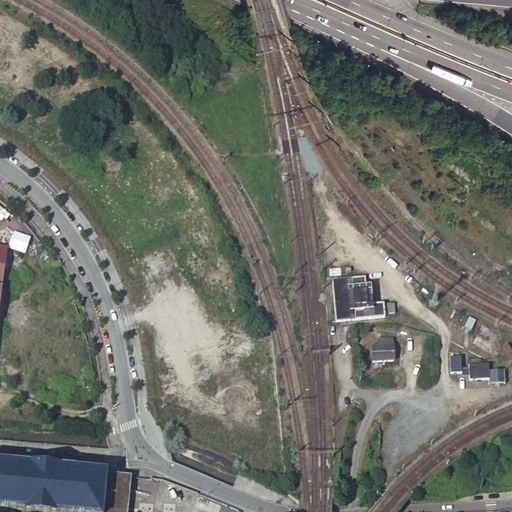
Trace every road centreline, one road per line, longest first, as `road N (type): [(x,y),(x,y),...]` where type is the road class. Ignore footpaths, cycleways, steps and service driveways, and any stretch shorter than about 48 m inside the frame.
road 1 (tertiary): [(131,433),(118,349),(92,271),(49,206),(0,164)]
road 2 (trunk): [(266,0),(511,126)]
road 3 (unknown): [(43,433),(45,410),(61,406),(73,390),(78,359),(69,330),(50,309),(28,318),(12,380),(27,402)]
road 4 (trunk): [(290,0),(511,92)]
road 5 (trunk): [(511,68),(348,0)]
road 6 (residential): [(0,453),(113,464),(142,457)]
road 7 (tertiary): [(263,506),(142,457)]
